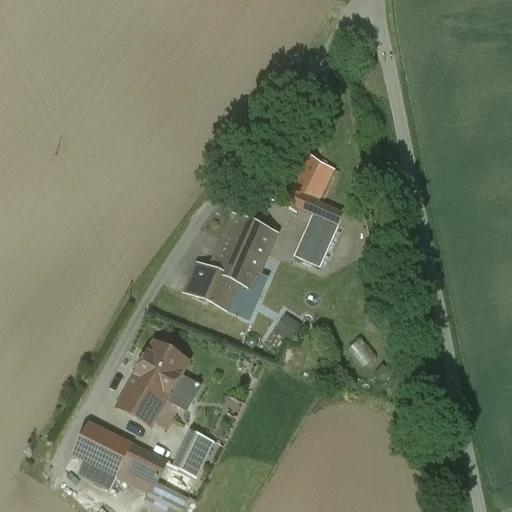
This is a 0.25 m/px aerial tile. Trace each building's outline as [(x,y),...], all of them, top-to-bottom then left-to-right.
[(297,154),(271,202),(295,216),(321,167),(297,154)] [(273,237),(234,220),(211,275),(210,276),(238,288),(249,293),(273,237)] [(337,231),(311,220),(299,247),(325,258),(337,231)] [(211,275),(197,269),(185,296),(227,314),(238,288),(210,276),(211,275)] [(284,317),(276,334),(296,343),(303,326),(284,317)] [(186,367),(154,348),(118,411),(151,430),(166,402),(186,413),(198,390),(179,379),(186,367)] [(100,434),(87,428),(72,458),(85,464),(100,434)] [(131,450),(100,434),(85,464),(116,480),(131,450)] [(212,445),(190,434),(172,470),(172,471),(195,482),(212,445)] [(166,467),(131,450),(116,480),(150,497),(151,497),(166,467)] [(180,511),(195,482),(172,471),(172,470),(166,467),(151,497),(150,497),(143,511),(145,511),(180,511)] [(127,511),(131,505),(78,477),(70,496),(68,498),(84,511),(127,511)]
